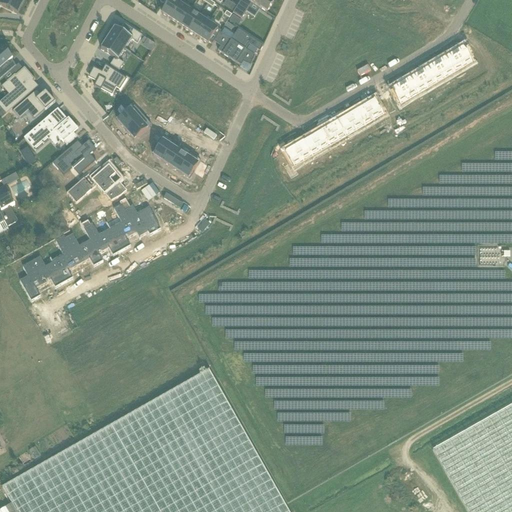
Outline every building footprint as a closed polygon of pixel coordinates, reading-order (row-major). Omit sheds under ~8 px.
[(0,0),(0,6),(17,15),(24,1),(20,0),(0,0)] [(163,13),(162,15),(171,21),(181,6),(183,3),(178,0),(170,0),(162,13),(163,13)] [(233,13),(232,16),(240,22),(250,6),(261,13),(262,12),(265,15),(273,4),(269,1),(269,0),(249,0),(247,4),(242,1),(237,8),(233,13)] [(358,0),(355,7),(366,13),(371,0),(358,0)] [(371,0),(366,13),(377,18),(385,0),(371,0)] [(390,0),(385,0),(377,18),(388,23),(397,3),(390,0)] [(436,0),(433,0),(429,8),(444,17),(450,8),(436,0)] [(397,3),(388,23),(400,28),(409,8),(397,3)] [(181,6),(171,21),(180,27),(190,12),(181,6)] [(190,12),(180,27),(189,33),(199,18),(201,15),(192,8),(190,12)] [(429,8),(424,16),(439,25),(444,17),(429,8)] [(424,16),(419,25),(434,34),(439,25),(424,16)] [(237,27),(241,22),(233,17),(229,22),(237,27)] [(199,18),(189,33),(198,39),(208,24),(199,18)] [(208,24),(198,39),(208,45),(209,43),(212,46),(215,41),(220,34),(221,32),(208,24)] [(115,29),(108,40),(125,51),(131,40),(137,44),(142,37),(133,31),(129,38),(115,29)] [(220,34),(215,41),(222,45),(218,52),(229,59),(245,35),(238,30),(231,41),(220,34)] [(245,35),(229,59),(241,67),(245,60),(251,64),(255,57),(245,51),(249,46),(252,40),(245,35)] [(108,40),(100,51),(114,59),(110,66),(119,72),(124,65),(118,61),(125,51),(108,40)] [(252,40),(249,46),(259,52),(262,47),(263,47),(252,40)] [(0,80),(8,74),(14,68),(10,63),(11,62),(12,61),(2,50),(1,51),(0,50),(0,49),(0,80)] [(461,49),(452,55),(461,71),(471,65),(461,49)] [(158,52),(146,71),(156,77),(168,59),(158,52)] [(452,55),(443,60),(452,76),(461,71),(452,55)] [(168,59),(156,77),(167,84),(179,66),(168,59)] [(443,60),(434,65),(444,81),(452,76),(443,60)] [(434,65),(425,70),(435,86),(444,81),(434,65)] [(94,71),(90,78),(97,82),(96,83),(94,88),(101,91),(101,90),(107,93),(111,85),(120,90),(119,91),(120,91),(127,81),(105,66),(104,68),(107,69),(104,75),(102,73),(101,73),(93,69),(92,70),(94,71)] [(179,66),(167,84),(177,91),(189,72),(179,66)] [(425,70),(417,75),(426,92),(435,86),(425,70)] [(0,108),(6,116),(38,88),(34,83),(35,81),(27,72),(23,75),(21,72),(15,77),(15,76),(7,83),(14,91),(9,95),(8,95),(8,96),(9,96),(0,104),(0,108)] [(189,72),(177,91),(187,97),(199,79),(189,72)] [(417,75),(408,81),(417,97),(426,92),(417,75)] [(145,84),(149,87),(153,82),(148,79),(145,84)] [(199,79),(187,97),(198,104),(210,86),(199,79)] [(408,81),(399,86),(409,102),(417,97),(408,81)] [(153,82),(149,87),(154,90),(157,85),(153,82)] [(210,86),(198,104),(208,111),(220,93),(210,86)] [(399,86),(389,92),(399,108),(409,102),(399,86)] [(36,92),(13,112),(20,121),(28,114),(34,121),(44,112),(45,113),(55,104),(49,98),(45,93),(41,97),(36,92)] [(169,92),(165,97),(170,100),(173,95),(169,92)] [(220,93),(208,111),(218,118),(230,99),(220,93)] [(170,100),(175,103),(178,98),(173,95),(170,100)] [(374,100),(364,106),(374,122),(384,117),(374,100)] [(121,104),(116,111),(122,117),(117,122),(125,132),(143,117),(131,103),(125,109),(121,104)] [(364,106),(356,111),(365,128),(374,122),(364,106)] [(356,111),(347,117),(356,133),(365,128),(356,111)] [(143,117),(125,132),(134,142),(152,127),(143,117)] [(347,117),(338,122),(348,138),(356,133),(347,117)] [(50,118),(24,140),(33,151),(54,133),(64,145),(66,147),(76,139),(73,135),(77,131),(70,122),(68,120),(58,128),(50,118)] [(211,128),(215,122),(210,119),(207,124),(211,128)] [(15,121),(5,129),(17,143),(27,135),(21,128),(15,121)] [(338,122),(329,127),(339,143),(348,138),(338,122)] [(197,129),(202,133),(205,128),(200,124),(197,129)] [(329,127),(321,132),(330,148),(339,143),(329,127)] [(321,132),(312,137),(321,153),(330,148),(321,132)] [(312,137),(303,142),(312,159),(321,153),(312,137)] [(71,149),(52,165),(57,171),(58,170),(61,174),(63,177),(72,170),(73,171),(79,166),(84,172),(86,170),(90,167),(94,163),(96,165),(97,165),(90,157),(92,154),(95,151),(89,144),(90,144),(89,142),(82,148),(82,149),(72,157),(68,152),(71,149)] [(163,142),(153,157),(162,163),(172,148),(163,142)] [(303,142),(294,148),(304,164),(312,159),(303,142)] [(172,148),(162,163),(171,169),(181,154),(180,154),(172,148)] [(294,148),(284,153),(294,170),(304,164),(294,148)] [(36,163),(27,149),(20,153),(29,167),(36,163)] [(181,154),(171,169),(179,175),(191,156),(192,157),(193,156),(183,149),(180,154),(181,154)] [(191,156),(179,175),(190,181),(194,174),(193,173),(201,162),(192,157),(191,156)] [(84,180),(66,195),(76,206),(87,197),(92,193),(91,193),(97,188),(102,195),(104,196),(105,195),(111,203),(121,198),(127,192),(126,192),(118,183),(118,182),(114,185),(110,180),(116,175),(108,167),(104,171),(102,172),(100,170),(102,168),(101,168),(89,179),(95,185),(91,188),(84,180)] [(0,234),(10,229),(9,227),(18,222),(10,208),(15,206),(5,187),(0,189),(0,234)] [(125,201),(120,204),(121,207),(137,235),(136,235),(139,241),(140,240),(139,239),(148,234),(149,235),(150,237),(161,231),(149,210),(137,216),(132,208),(130,209),(125,201)] [(110,231),(122,253),(131,248),(130,246),(127,241),(136,235),(137,235),(121,207),(114,211),(118,218),(121,225),(110,231)] [(67,211),(60,217),(68,230),(77,223),(67,211)] [(70,232),(63,221),(57,239),(70,232)] [(88,222),(81,226),(90,242),(98,256),(99,256),(109,250),(112,256),(113,258),(122,253),(110,231),(99,237),(92,226),(90,227),(88,222)] [(79,224),(75,226),(79,233),(83,231),(79,224)] [(65,240),(65,241),(79,267),(90,261),(93,266),(94,268),(103,263),(102,261),(99,256),(98,256),(90,242),(79,248),(72,236),(65,240)] [(52,263),(64,285),(73,280),(72,278),(69,273),(79,267),(65,241),(65,240),(64,238),(56,243),(61,254),(63,257),(52,263)] [(34,255),(28,258),(31,264),(37,261),(34,255)] [(28,258),(22,262),(25,267),(31,264),(28,258)] [(37,261),(31,264),(44,286),(51,282),(54,288),(55,290),(64,285),(52,263),(50,260),(52,264),(45,268),(41,262),(40,259),(37,261)] [(28,278),(20,282),(24,289),(31,303),(40,298),(39,296),(36,290),(44,286),(31,264),(25,267),(23,269),(28,278)] [(12,505),(0,511),(288,511),(209,372),(2,488),(12,505)] [(511,511),(511,406),(433,451),(467,511),(511,511)]
